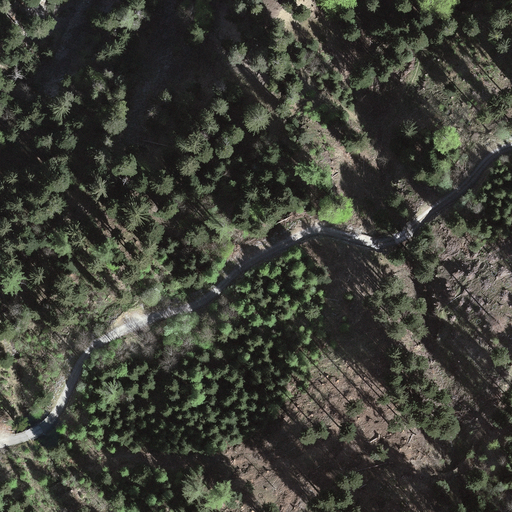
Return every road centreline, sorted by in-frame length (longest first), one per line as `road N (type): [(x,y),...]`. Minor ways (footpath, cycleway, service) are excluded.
road 1 (track): [(0,321),(12,320),(39,252),(63,220),(170,189),(270,137),(300,102),(322,102),(374,129),(397,114),(438,25),(492,3),(511,6)]
road 2 (track): [(0,444),(47,422),(86,355),(108,337),(205,300),(250,262),(311,230),(381,244),(397,239),(495,150),(511,144)]
